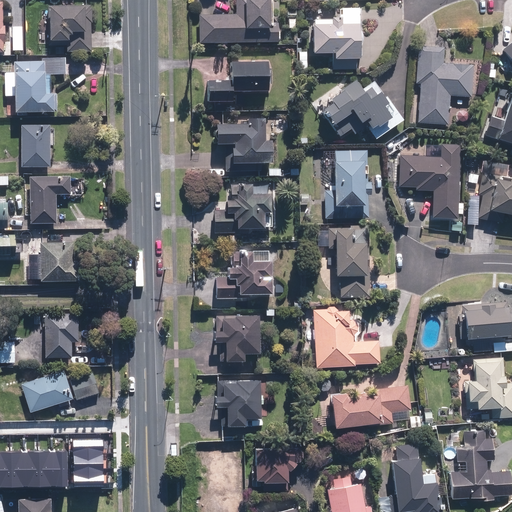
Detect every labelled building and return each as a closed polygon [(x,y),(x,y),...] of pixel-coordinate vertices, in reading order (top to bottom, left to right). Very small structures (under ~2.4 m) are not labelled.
[(197,17),(197,44),(273,43),(273,25),(268,25),(268,1),(253,1),(252,0),(233,0),(234,17),(197,17)] [(92,5),(51,6),(52,44),(70,44),(70,50),(93,49),(92,5)] [(25,27),(15,26),(14,49),(24,49),(25,27)] [(308,29),(308,55),(329,55),(330,71),(349,71),(348,29),(308,29)] [(511,42),(500,52),(511,68),(511,42)] [(441,50),(416,48),(413,82),(418,83),(415,124),(444,126),(446,96),(468,97),(470,68),(440,66),(441,50)] [(47,61),(17,61),(18,110),(59,110),(58,91),(50,91),(49,70),(47,70),(47,61)] [(203,84),(203,101),(224,102),(224,94),(261,94),(261,66),(225,65),(225,84),(203,84)] [(317,111),(335,138),(347,130),(351,136),(356,132),(353,128),(359,124),(365,132),(366,131),(372,140),(399,122),(386,104),(384,105),(369,84),(357,92),(351,82),(336,92),(337,94),(325,102),(327,105),(317,111)] [(511,95),(508,94),(499,122),(489,119),(483,137),(493,140),(492,142),(511,148),(511,95)] [(231,145),(231,170),(264,170),(264,163),(272,163),(271,141),(266,141),(266,120),(248,120),(248,125),(219,125),(219,145),(231,145)] [(52,124),(24,125),(25,165),(52,164),(52,124)] [(365,150),(337,150),(337,163),(337,190),(323,191),(323,217),(366,216),(365,150)] [(455,160),(399,157),(397,188),(413,189),(413,191),(430,192),(429,218),(452,220),(455,160)] [(10,175),(0,174),(0,183),(10,184),(10,175)] [(508,181),(480,174),(475,195),(480,197),(475,219),(499,224),(501,216),(511,218),(511,184),(508,183),(508,181)] [(71,175),(33,176),(34,222),(58,221),(57,192),(72,192),(71,175)] [(235,231),(258,231),(258,215),(264,215),(264,188),(228,188),(228,203),(220,203),(220,211),(211,211),(211,234),(235,234),(235,231)] [(475,197),(465,197),(463,231),(474,231),(475,197)] [(0,200),(0,225),(9,226),(9,201),(0,200)] [(459,222),(449,221),(448,233),(458,233),(459,222)] [(338,298),(366,298),(365,227),(326,228),(326,250),(329,250),(330,279),(338,279),(338,298)] [(0,234),(0,253),(13,254),(13,236),(0,234)] [(76,240),(43,241),(45,279),(81,278),(81,262),(77,262),(76,240)] [(213,279),(214,300),(237,300),(237,298),(265,298),(264,264),(246,264),(246,255),(230,255),(231,270),(223,270),(223,279),(213,279)] [(457,308),(460,342),(511,337),(511,313),(504,314),(503,304),(457,308)] [(343,310),(311,311),(314,368),(376,365),(375,343),(350,344),(350,338),(354,331),(354,325),(349,320),(344,320),(343,310)] [(80,313),(48,314),(49,355),(75,354),(74,340),(80,340),(80,313)] [(253,356),(252,319),(228,319),(228,322),(217,322),(217,334),(208,334),(208,345),(219,345),(219,364),(237,364),(237,356),(253,356)] [(16,341),(0,341),(0,360),(16,360),(16,341)] [(500,342),(488,343),(488,353),(500,353),(500,342)] [(489,419),(511,417),(511,395),(511,384),(501,385),(499,360),(470,362),(470,366),(467,366),(469,384),(461,384),(463,404),(470,403),(471,412),(489,410),(489,419)] [(25,383),(34,410),(75,397),(66,370),(25,383)] [(93,372),(73,379),(79,397),(99,391),(93,372)] [(254,421),(253,384),(230,384),(230,386),(214,387),(215,399),(209,399),(209,410),(218,409),(218,427),(222,426),(222,428),(238,428),(238,421),(254,421)] [(372,393),(325,398),(329,431),(376,425),(389,424),(388,413),(407,411),(405,387),(372,391),(372,393)] [(452,474),(454,499),(511,494),(511,493),(510,471),(488,473),(487,461),(493,460),(491,440),(485,440),(485,431),(465,433),(466,448),(458,449),(459,462),(465,461),(465,473),(452,474)] [(74,441),(75,487),(103,486),(101,440),(74,441)] [(392,496),(394,511),(437,511),(434,484),(421,486),(416,445),(399,447),(401,461),(391,462),(395,495),(392,496)] [(291,450),(249,452),(250,483),(256,483),(256,485),(281,484),(281,472),(284,471),(291,464),(295,459),(295,455),(291,450)] [(0,452),(0,487),(67,486),(67,452),(0,452)] [(339,489),(328,491),(331,511),(374,511),(373,506),(365,508),(361,485),(355,486),(354,478),(338,481),(339,489)] [(53,511),(53,497),(21,498),(21,511),(53,511)]
